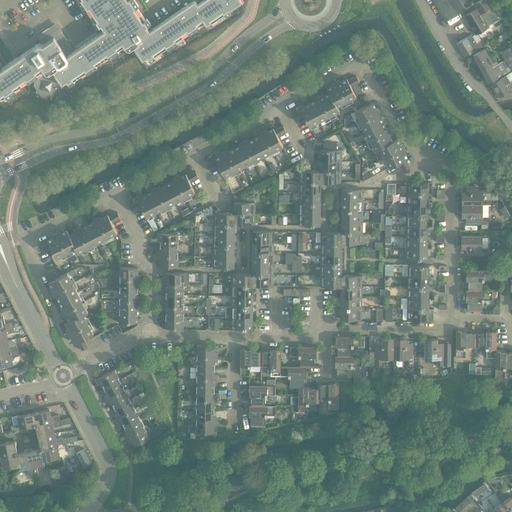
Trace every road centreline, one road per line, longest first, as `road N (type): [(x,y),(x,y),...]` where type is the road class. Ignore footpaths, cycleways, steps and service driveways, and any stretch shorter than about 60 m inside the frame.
road 1 (residential): [(454,320),(454,163),(402,134),(363,66),(114,193)]
road 2 (tertiary): [(0,178),(118,138),(205,90),(293,20)]
road 3 (tertiary): [(284,8),(212,70),(110,128),(0,161)]
road 4 (residential): [(114,193),(23,242),(54,310)]
road 5 (residential): [(511,128),(419,0)]
road 6 (residential): [(82,511),(107,484),(103,455),(63,376)]
road 7 (residential): [(149,334),(150,270),(114,193)]
road 8 (residential): [(328,327),(446,329),(454,320)]
